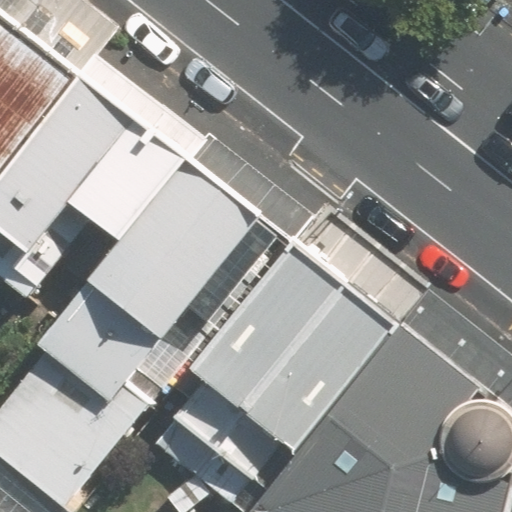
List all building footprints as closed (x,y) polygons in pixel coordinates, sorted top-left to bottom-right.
[(0,178),(82,75),(0,9),(0,178)] [(125,235),(186,159),(188,158),(82,75),(0,178),(0,306),(27,272),(45,286),(100,216),(120,232),(125,235)] [(74,511),(194,364),(293,241),(188,158),(186,159),(125,235),(43,339),(57,349),(0,421),(0,511),(74,511)] [(291,440),(300,447),(400,325),(293,241),(194,364),(212,379),(159,443),(237,507),(291,440)] [(278,473),(268,511),(503,511),(511,482),(511,413),(400,325),(300,447),(278,473)]
